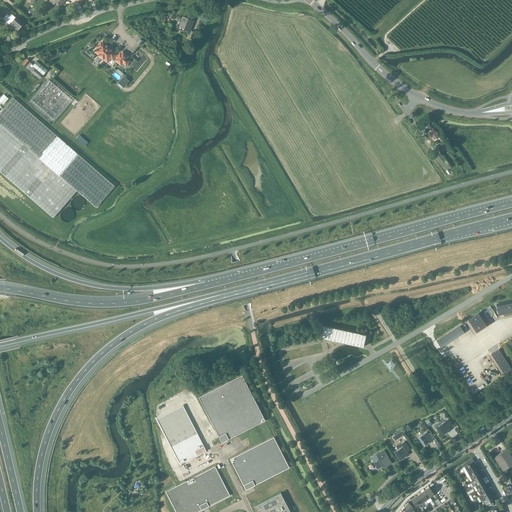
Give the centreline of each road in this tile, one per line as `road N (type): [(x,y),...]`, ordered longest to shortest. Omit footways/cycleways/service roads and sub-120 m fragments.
road 1 (motorway): [(37,511),(49,430),(82,371),(153,320),(233,292)]
road 2 (trunk): [(511,203),(229,278)]
road 3 (trunk): [(233,292),(511,218)]
road 4 (motorway): [(229,278),(109,288),(47,269),(0,235)]
road 5 (motorway): [(0,345),(233,292)]
road 6 (motorway): [(229,278),(126,303),(0,287)]
road 7 (tertiary): [(462,112),(396,83),(308,0)]
road 8 (unclassified): [(0,54),(69,21),(152,0)]
